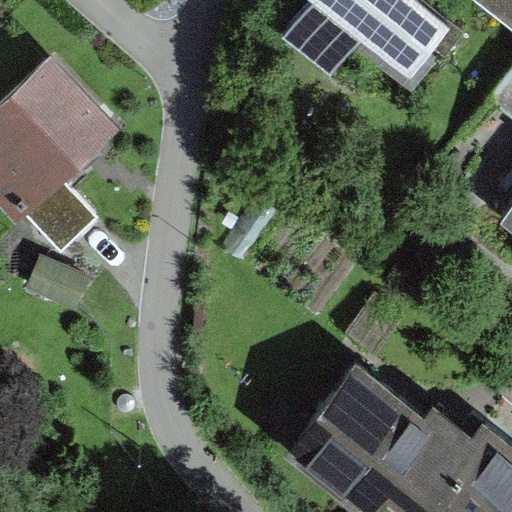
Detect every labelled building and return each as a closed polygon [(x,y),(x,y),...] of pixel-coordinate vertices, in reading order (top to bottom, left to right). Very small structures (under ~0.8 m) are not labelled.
[(411,68),(450,18),(427,0),(309,0),(285,31),(337,71),(367,34),(411,68)] [(511,0),(471,0),(511,31),(511,0)] [(0,191),(20,213),(122,117),(54,45),(0,96),(0,191)] [(511,211),(511,66),(491,94),(511,110),(511,200),(507,207),(511,211)] [(511,511),(511,476),(472,445),(464,455),(422,421),(415,430),(342,372),(266,468),(321,511),(511,511)]
